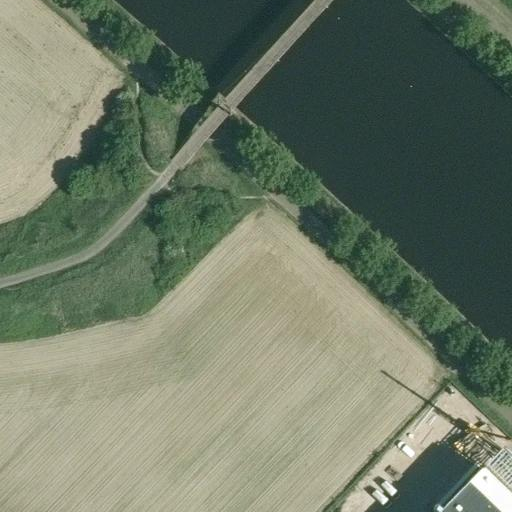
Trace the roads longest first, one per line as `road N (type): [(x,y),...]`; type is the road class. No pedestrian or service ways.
road 1 (track): [(511,419),(279,200)]
road 2 (track): [(279,200),(47,0)]
